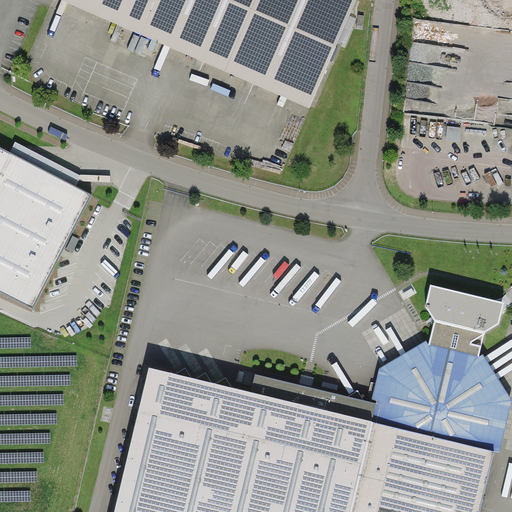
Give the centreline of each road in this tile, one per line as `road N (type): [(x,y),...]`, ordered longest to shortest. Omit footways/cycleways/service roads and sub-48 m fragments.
road 1 (residential): [(0,95),(169,173),(359,217)]
road 2 (unknown): [(355,254),(194,228),(162,258),(146,320)]
road 3 (unknown): [(355,254),(337,296),(295,323),(146,320)]
road 4 (unknown): [(0,300),(44,311),(66,296),(134,157)]
road 5 (residential): [(385,0),(359,217)]
road 6 (unknown): [(146,320),(99,511)]
road 7 (residential): [(359,217),(511,233)]
